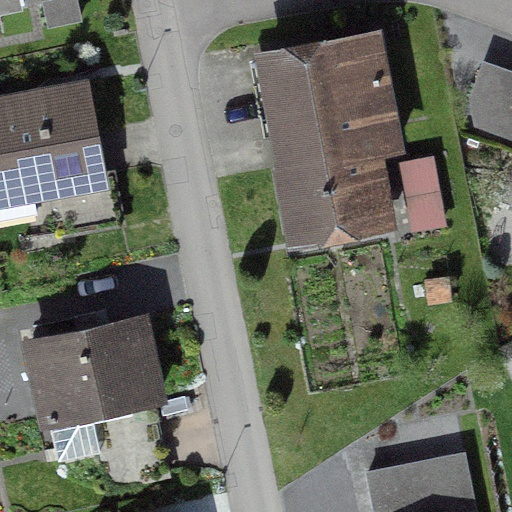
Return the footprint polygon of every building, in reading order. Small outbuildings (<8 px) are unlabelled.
[(0,0),(0,10),(21,7),(19,0),(0,0)] [(76,22),(71,0),(65,0),(41,5),(46,28),(76,22)] [(370,39),(261,59),(295,240),(375,225),(362,155),(391,150),(370,39)] [(15,107),(14,103),(0,105),(0,209),(24,205),(32,243),(120,225),(110,175),(99,177),(83,94),(15,107)] [(398,170),(409,229),(440,223),(429,164),(398,170)] [(154,399),(137,321),(28,344),(45,423),(47,422),(56,463),(96,454),(104,492),(163,479),(146,401),(154,399)] [(383,511),(461,511),(451,458),(375,472),(383,511)]
